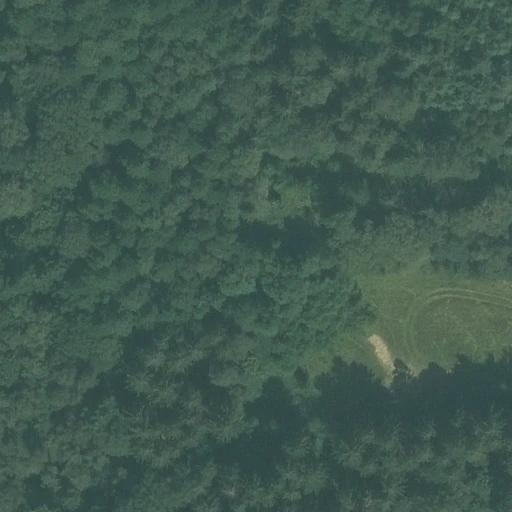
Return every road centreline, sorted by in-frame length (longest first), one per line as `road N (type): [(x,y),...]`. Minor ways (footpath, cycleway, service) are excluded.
road 1 (track): [(511,389),(317,441)]
road 2 (track): [(511,168),(384,147)]
